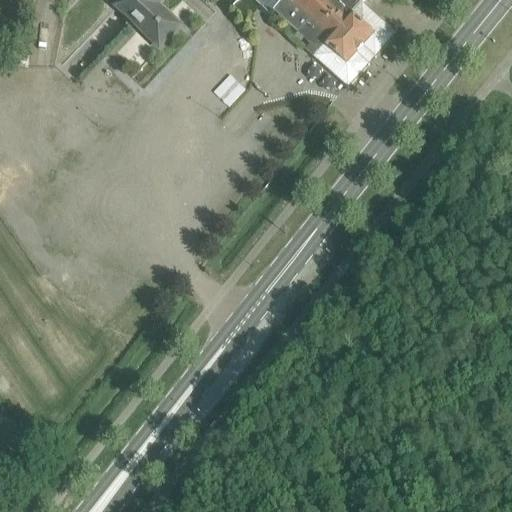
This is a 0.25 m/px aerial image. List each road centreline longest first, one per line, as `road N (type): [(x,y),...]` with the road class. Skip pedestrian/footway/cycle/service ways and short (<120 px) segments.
road 1 (secondary): [(190,391),(503,0)]
road 2 (secondary): [(190,391),(81,511)]
road 3 (secondary): [(108,511),(190,391)]
